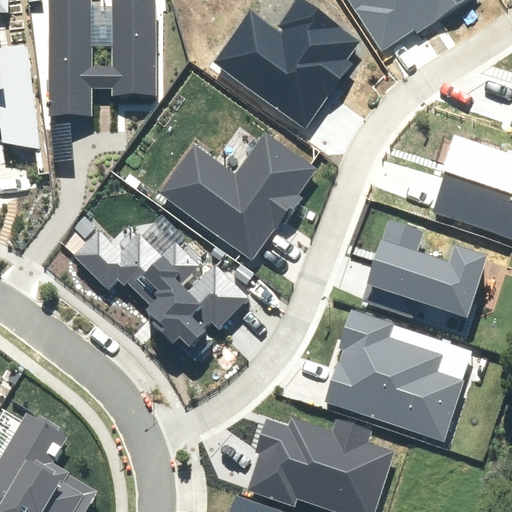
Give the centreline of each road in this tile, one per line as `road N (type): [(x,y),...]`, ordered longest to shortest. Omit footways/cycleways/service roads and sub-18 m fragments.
road 1 (residential): [(150,442),(263,377),(290,347),(385,117),(417,86),(511,36)]
road 2 (residential): [(0,302),(80,358),(129,404),(150,442)]
